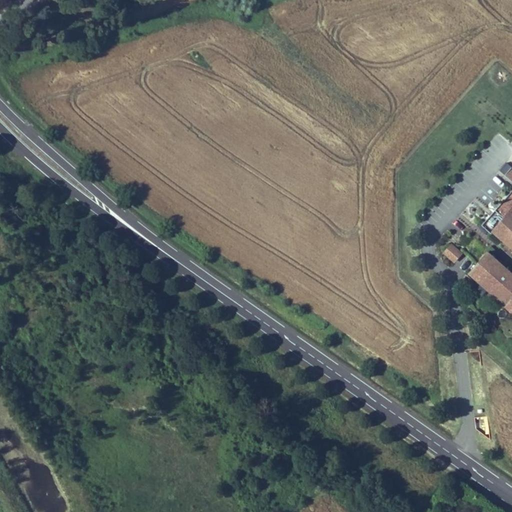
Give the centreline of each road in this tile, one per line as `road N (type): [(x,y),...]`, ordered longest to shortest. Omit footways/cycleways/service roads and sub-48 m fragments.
road 1 (tertiary): [(511,496),(173,259)]
road 2 (tertiary): [(173,259),(0,104)]
road 3 (tertiary): [(0,128),(67,187),(173,259)]
